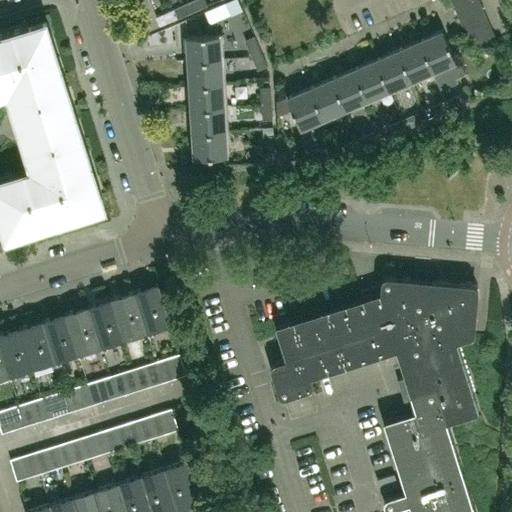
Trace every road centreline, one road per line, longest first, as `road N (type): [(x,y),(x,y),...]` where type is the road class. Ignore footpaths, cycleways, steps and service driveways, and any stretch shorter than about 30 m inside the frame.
road 1 (residential): [(511,238),(291,221),(163,236)]
road 2 (residential): [(163,236),(89,0)]
road 3 (residential): [(163,236),(0,288)]
